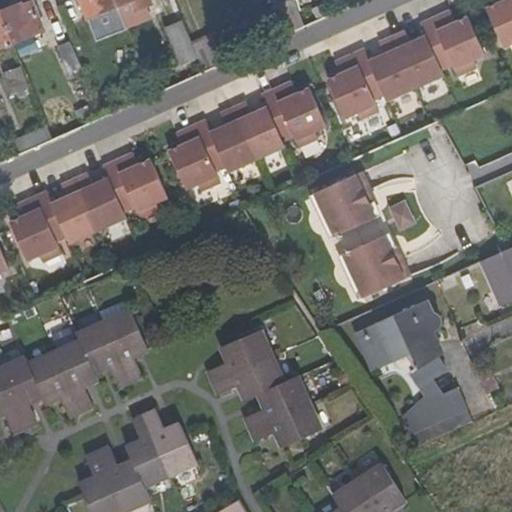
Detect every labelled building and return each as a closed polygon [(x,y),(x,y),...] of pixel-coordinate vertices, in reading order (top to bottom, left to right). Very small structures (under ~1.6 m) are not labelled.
[(78,0),(86,19),(117,7),(113,0),(78,0)] [(113,0),(117,7),(128,2),(132,12),(150,4),(148,0),(113,0)] [(487,10),(504,49),(511,45),(511,0),(504,0),(506,2),(500,5),(487,10)] [(305,28),(293,1),(273,10),(284,37),(305,28)] [(0,12),(0,13),(13,44),(43,32),(31,3),(21,7),(20,5),(0,12)] [(0,49),(13,44),(0,13),(0,49)] [(446,29),(451,27),(446,15),(441,18),(446,29)] [(347,73),(329,82),(346,120),(358,115),(361,122),(381,113),(376,102),(386,97),(388,103),(445,78),(442,72),(452,67),(457,79),(476,70),(473,63),(486,58),(469,19),(451,27),(446,29),(441,18),(422,26),(427,38),(411,45),(406,33),(380,45),(385,56),(371,63),(366,51),(348,59),(353,71),(347,73)] [(193,43),(184,23),(166,31),(181,67),(200,59),(193,43)] [(193,43),(200,59),(205,71),(234,59),(220,30),(193,43)] [(79,66),(68,43),(56,48),(66,72),(79,66)] [(353,71),(348,59),(342,62),(347,73),(353,71)] [(2,72),(10,97),(31,90),(23,65),(2,72)] [(288,100),(293,98),(288,86),(282,89),(288,100)] [(189,144),(171,152),(188,191),(200,186),(203,193),(222,184),(217,173),(227,168),(230,174),(287,149),(284,142),(294,138),(299,150),(318,141),(315,134),(328,129),(311,90),(293,98),(288,100),(282,89),(264,97),(269,109),(253,116),(248,104),(222,116),(227,127),(212,134),(207,122),(189,130),(194,142),(189,144)] [(130,102),(124,90),(110,97),(116,109),(130,102)] [(54,139),(50,130),(19,144),(23,153),(54,139)] [(194,142),(189,130),(184,132),(189,144),(194,142)] [(134,168),(129,156),(124,159),(129,170),(134,168)] [(30,214),(12,222),(29,261),(41,256),(44,263),(64,254),(58,243),(69,238),(71,244),(128,219),(125,212),(135,208),(140,219),(159,211),(156,204),(169,199),(152,160),(134,168),(129,170),(124,159),(105,167),(110,179),(94,186),(89,174),(63,186),(68,197),(53,204),(48,192),(30,200),(36,212),(30,214)] [(364,175),(358,178),(371,207),(377,205),(364,175)] [(358,178),(317,196),(336,240),(377,221),(371,207),(358,178)] [(410,198),(390,207),(401,231),(421,222),(410,198)] [(36,212),(30,200),(25,202),(30,214),(36,212)] [(345,258),(364,302),(405,284),(392,254),(386,240),(345,258)] [(0,282),(2,282),(0,278),(0,274),(11,270),(0,244),(0,282)] [(482,262),(503,308),(511,304),(511,249),(511,250),(482,262)] [(392,254),(405,284),(411,281),(398,251),(392,254)] [(419,368),(412,372),(420,387),(450,369),(441,354),(436,356),(430,341),(442,329),(439,315),(428,299),(366,327),(372,344),(365,346),(372,367),(397,355),(392,342),(405,337),(419,368)] [(33,367),(30,360),(0,373),(0,421),(12,416),(21,435),(45,424),(35,404),(48,398),(54,411),(70,405),(79,423),(102,412),(93,392),(106,387),(99,373),(112,367),(121,387),(144,376),(135,356),(149,349),(131,311),(81,335),(84,342),(33,367)] [(254,439),(275,430),(281,446),(320,429),(297,376),(282,381),(259,328),(222,344),(226,358),(206,365),(216,390),(237,381),(244,396),(257,390),(265,407),(244,415),(254,439)] [(498,389),(489,369),(476,374),(485,394),(498,389)] [(417,436),(421,444),(436,438),(433,429),(468,413),(459,393),(441,401),(440,400),(421,412),(406,423),(413,437),(417,436)] [(94,481),(79,488),(91,511),(124,511),(151,498),(144,484),(195,459),(177,421),(164,428),(154,408),(131,420),(141,440),(127,446),(132,461),(117,468),(107,449),(83,460),(94,481)] [(340,508),(334,511),(393,511),(391,508),(404,500),(381,463),(333,494),(340,508)] [(213,511),(245,511),(236,497),(213,511)]
